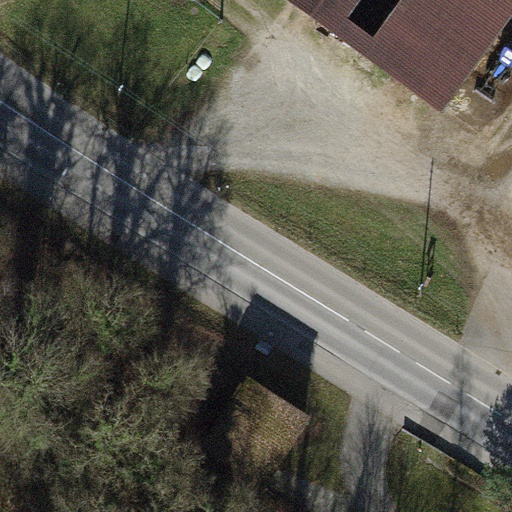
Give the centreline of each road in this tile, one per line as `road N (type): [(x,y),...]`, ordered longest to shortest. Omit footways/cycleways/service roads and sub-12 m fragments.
road 1 (primary): [(0,96),(80,156),(511,411)]
road 2 (unknown): [(464,383),(500,263),(504,161),(511,146)]
